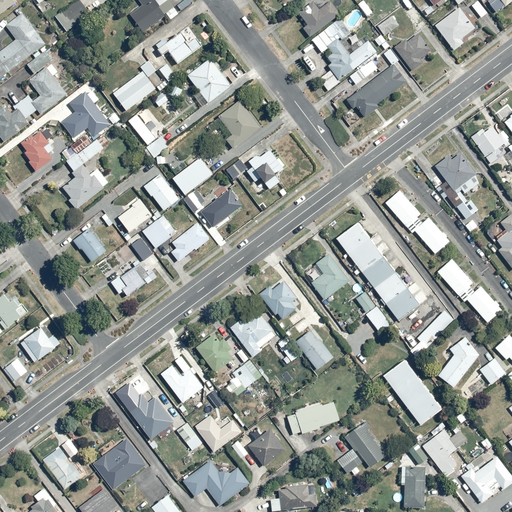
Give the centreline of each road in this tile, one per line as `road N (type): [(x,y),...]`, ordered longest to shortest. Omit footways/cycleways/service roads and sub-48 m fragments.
road 1 (residential): [(112,356),(351,175)]
road 2 (residential): [(218,0),(351,175)]
road 3 (residential): [(351,175),(511,54)]
road 4 (residential): [(112,356),(0,210)]
road 5 (residential): [(0,441),(112,356)]
